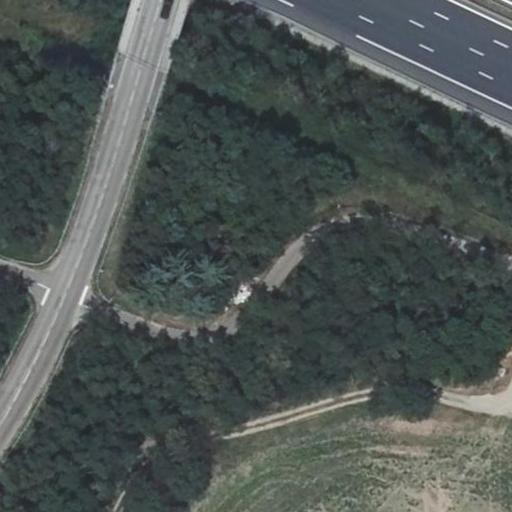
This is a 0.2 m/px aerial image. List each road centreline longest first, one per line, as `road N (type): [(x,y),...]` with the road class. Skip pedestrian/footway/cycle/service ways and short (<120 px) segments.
road 1 (track): [(0,270),(151,338),(219,339),(276,273),(345,223),(483,246),(511,266)]
road 2 (tertiary): [(0,425),(66,296),(162,0)]
road 3 (track): [(112,511),(134,461),(179,437),(402,386),(510,409)]
road 4 (motorway): [(360,0),(511,71)]
